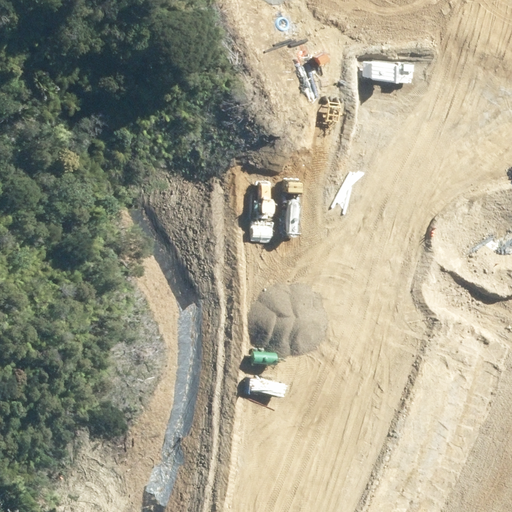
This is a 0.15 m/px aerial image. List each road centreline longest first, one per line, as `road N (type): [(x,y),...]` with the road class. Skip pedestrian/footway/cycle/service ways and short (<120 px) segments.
road 1 (trunk): [(301,511),(416,0)]
road 2 (trunk): [(459,0),(345,511)]
